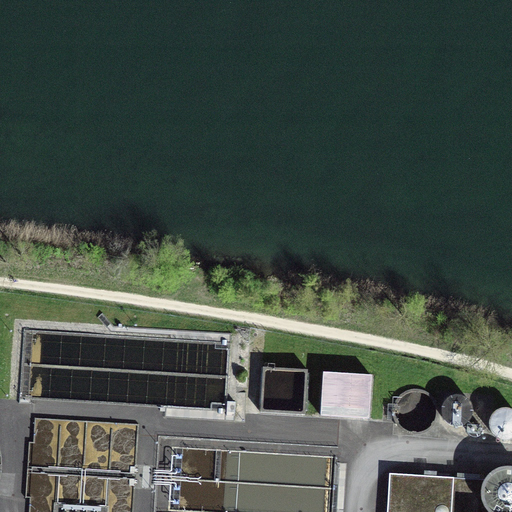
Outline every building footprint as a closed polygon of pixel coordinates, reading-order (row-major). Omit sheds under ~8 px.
[(371,378),(323,374),(320,419),(357,422),(368,423),(371,378)] [(392,419),(395,427),(401,432),(409,435),(417,435),(424,432),(430,427),(434,419),(434,411),(432,403),(426,396),(418,393),(409,392),(401,395),(395,402),(391,410),(392,419)] [(441,411),(441,417),(444,423),(449,427),(455,429),(461,428),(467,425),(471,420),(473,414),(472,408),(469,403),(464,399),(458,397),(452,397),(447,400),(443,405),(441,411)] [(503,440),(509,440),(511,438),(511,412),(506,411),(500,412),(495,414),(492,419),(490,424),(491,430),(493,435),(498,438),(503,440)] [(467,429),(467,432),(468,435),(470,437),(473,438),(476,438),(479,436),(481,434),(482,432),(481,429),(480,426),(478,424),(476,423),(473,423),(470,424),(468,426),(467,429)] [(484,478),(475,483),(473,511),(511,511),(511,467),(505,467),(497,468),(490,471),(485,477),(484,478)] [(473,511),(475,483),(388,478),(386,511),(473,511)]
